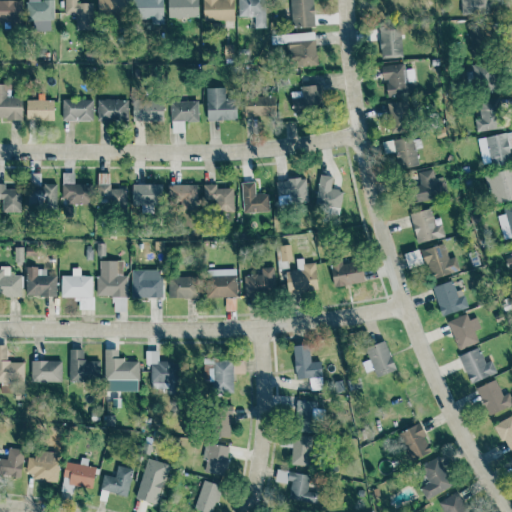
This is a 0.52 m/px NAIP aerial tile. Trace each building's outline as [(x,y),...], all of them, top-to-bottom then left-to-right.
[(21,0),(0,0),(0,21),(8,21),(8,27),(22,27),(21,0)] [(53,0),(26,0),(27,21),(32,20),(32,31),(50,31),(50,21),(53,21),(53,0)] [(75,30),(93,29),(92,2),(77,3),(77,0),(64,0),(65,13),(75,13),(75,30)] [(127,0),(97,0),(97,17),(127,17),(127,0)] [(162,0),(133,0),(134,18),(151,18),(151,24),(163,24),(162,0)] [(197,0),(167,0),(168,17),(198,17),(197,0)] [(202,0),(202,21),(234,20),(233,0),(202,0)] [(264,0),(238,0),(238,22),(264,22),(264,0)] [(313,0),(289,0),(291,28),(314,27),(313,0)] [(460,0),(461,15),(489,13),(488,0),(460,0)] [(487,26),(468,27),(470,57),(488,57),(487,26)] [(374,58),(402,57),(401,28),(373,29),(374,58)] [(271,34),(271,43),(286,43),(287,66),(316,65),(315,33),(271,34)] [(380,66),(382,82),(385,81),(387,96),(407,93),(406,82),(414,81),(412,68),(405,69),(404,63),(380,66)] [(468,64),(469,89),(496,88),(496,63),(468,64)] [(0,118),(22,119),(22,96),(8,96),(8,84),(0,84),(0,118)] [(323,111),(319,84),(299,86),(300,91),(290,92),(293,115),(323,111)] [(236,99),(225,99),(225,87),(206,88),(206,121),(236,120),(236,99)] [(244,116),(275,115),(274,96),(244,96),(244,116)] [(477,131),(502,128),(498,97),(479,99),(481,117),(476,118),(477,131)] [(53,100),(26,99),(25,119),(53,120),(53,100)] [(92,121),(92,100),(62,99),(62,120),(92,121)] [(127,121),(128,99),(97,99),(96,121),(127,121)] [(162,121),(162,100),(132,100),(132,121),(162,121)] [(386,103),(390,133),(410,130),(406,100),(386,103)] [(170,101),(170,132),(184,132),(183,122),(198,121),(197,101),(170,101)] [(484,137),(490,166),(511,162),(505,133),(484,137)] [(395,152),(396,167),(415,166),(414,138),(382,140),(382,153),(395,152)] [(490,204),(511,198),(511,168),(483,175),(490,204)] [(417,171),(418,184),(411,185),(413,201),(447,197),(444,177),(434,178),(433,169),(417,171)] [(74,172),(62,172),(61,204),(90,204),(90,184),(73,184),(74,172)] [(28,208),(56,209),(56,184),(40,184),(40,173),(29,173),(28,208)] [(126,188),(109,188),(109,173),(97,173),(98,207),(127,207),(126,188)] [(330,189),(332,176),(320,174),(314,212),(339,216),(342,191),(330,189)] [(306,178),(276,180),(277,204),(307,202),(306,178)] [(269,211),(268,193),(255,194),(254,182),(242,182),(242,212),(269,211)] [(21,211),(20,188),(4,189),(4,183),(0,183),(0,199),(2,199),(2,212),(21,211)] [(161,184),(132,184),(132,205),(140,205),(141,213),(153,213),(152,205),(162,205),(161,184)] [(169,206),(196,205),(195,184),(168,185),(169,206)] [(233,210),(233,188),(215,188),(215,184),(203,184),(204,211),(233,210)] [(410,213),(416,242),(443,237),(440,217),(432,218),(431,209),(410,213)] [(280,261),(291,260),(289,244),(278,245),(280,261)] [(429,279),(459,272),(455,256),(447,258),(444,244),(422,249),(429,279)] [(422,264),(419,249),(404,252),(406,267),(422,264)] [(97,296),(126,296),(126,275),(122,275),(122,260),(98,260),(97,296)] [(333,286),(364,283),(362,261),(331,264),(333,286)] [(0,267),(0,296),(21,296),(21,275),(11,275),(11,267),(0,267)] [(45,275),(45,267),(26,267),(25,295),(55,296),(56,275),(45,275)] [(244,296),(274,295),(274,267),(260,267),(261,274),(244,274),(244,296)] [(60,276),(61,298),(91,297),(91,275),(80,275),(79,268),(71,268),(71,275),(60,276)] [(131,298),(161,297),(161,269),(131,270),(131,298)] [(225,310),(235,310),(235,297),(236,297),(236,269),(206,269),(206,297),(225,297),(225,310)] [(168,277),(168,298),(198,298),(197,276),(168,277)] [(431,287),(441,316),(467,307),(461,289),(455,291),(452,280),(431,287)] [(469,320),(466,313),(447,321),(458,349),(478,341),(473,330),(480,327),(476,317),(469,320)] [(376,376),(394,371),(386,341),(365,347),(369,360),(362,362),(365,372),(373,369),(376,376)] [(7,345),(0,344),(0,382),(23,382),(24,362),(6,361),(7,345)] [(322,389),(320,361),(310,361),(309,345),(293,345),(294,379),(309,378),(310,390),(322,389)] [(492,360),(483,363),(479,348),(459,354),(468,382),(496,374),(492,360)] [(82,349),(69,349),(68,382),(99,382),(99,360),(82,360),(82,349)] [(138,360),(117,360),(117,349),(104,349),(103,379),(138,380),(138,360)] [(150,383),(168,382),(168,394),(179,394),(179,361),(158,362),(157,352),(145,352),(145,364),(150,364),(150,383)] [(61,382),(61,360),(30,360),(31,382),(61,382)] [(233,393),(232,360),(212,360),(213,393),(233,393)] [(244,360),(232,360),(233,374),(244,373),(244,360)] [(511,402),(508,393),(502,395),(495,379),(475,387),(487,415),(511,405),(511,402)] [(314,432),(316,401),(296,400),(294,431),(314,432)] [(230,437),(231,405),(214,405),(213,437),(230,437)] [(511,448),(511,415),(495,423),(506,451),(511,448)] [(409,461),(432,451),(419,423),(397,433),(409,461)] [(291,464),(310,465),(311,436),(292,435),(291,464)] [(228,446),(203,443),(202,460),(205,461),(204,472),(225,474),(228,446)] [(0,475),(21,476),(23,449),(7,448),(6,459),(0,458),(0,475)] [(57,481),(58,456),(26,455),(26,473),(33,473),(32,480),(57,481)] [(452,485),(437,456),(418,466),(427,482),(419,487),(426,499),(452,485)] [(136,499),(158,504),(167,463),(145,458),(136,499)] [(92,488),(95,467),(65,462),(60,493),(71,495),(73,485),(92,488)] [(114,476),(103,474),(99,490),(127,496),(132,468),(116,465),(114,476)] [(287,498),(317,503),(319,493),(307,491),(309,475),(276,470),(274,480),(290,483),(287,498)] [(213,511),(220,485),(201,480),(194,510),(203,511),(213,511)]
